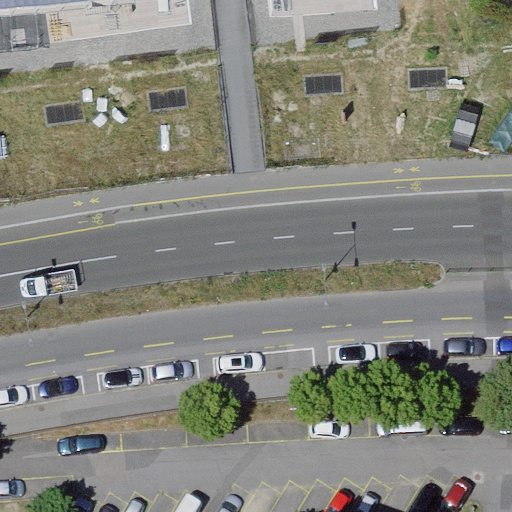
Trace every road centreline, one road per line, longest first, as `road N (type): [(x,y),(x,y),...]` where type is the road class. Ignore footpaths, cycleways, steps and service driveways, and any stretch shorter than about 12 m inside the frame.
road 1 (primary): [(0,363),(176,333),(511,310)]
road 2 (primary): [(511,228),(396,228),(0,278)]
